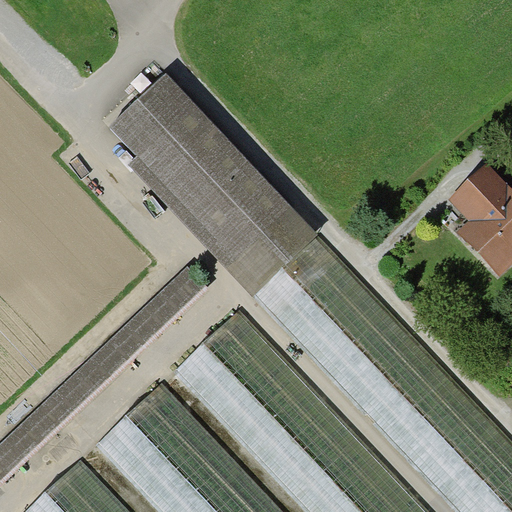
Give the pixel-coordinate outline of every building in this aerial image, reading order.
[(312,239),(164,79),(106,131),(134,159),(126,168),(248,300),(255,289),(312,239)] [(511,271),(511,186),(489,162),(447,203),(465,222),(453,234),(501,282),(511,271)] [(0,445),(0,480),(1,482),(213,286),(194,266),(0,445)] [(430,511),(242,308),(179,366),(313,511),(430,511)] [(285,511),(165,381),(101,439),(168,511),(285,511)] [(133,511),(82,458),(24,511),(133,511)]
